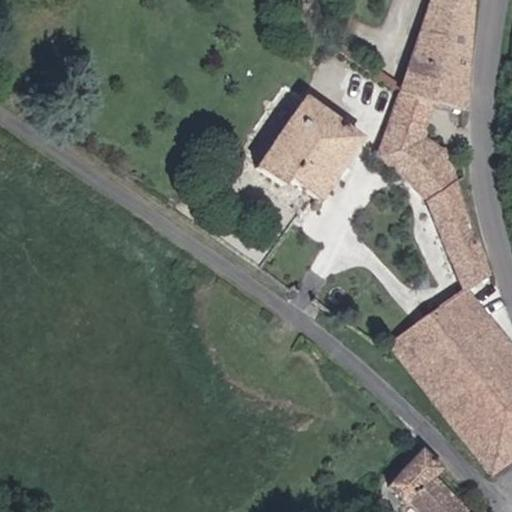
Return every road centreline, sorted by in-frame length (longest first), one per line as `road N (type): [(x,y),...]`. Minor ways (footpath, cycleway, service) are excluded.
road 1 (unclassified): [(0,107),(414,409),(488,494),(511,508)]
road 2 (tertiary): [(511,253),(489,137),(502,0)]
